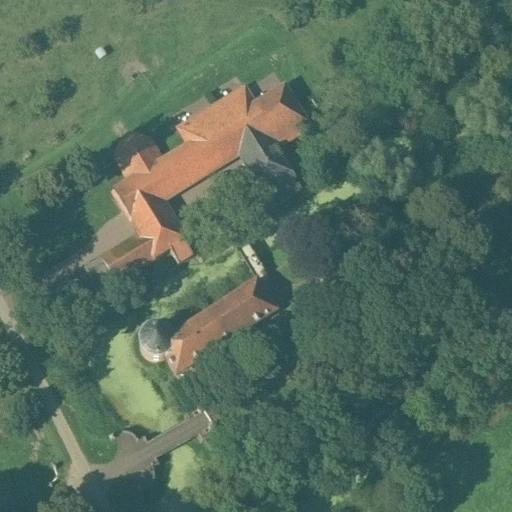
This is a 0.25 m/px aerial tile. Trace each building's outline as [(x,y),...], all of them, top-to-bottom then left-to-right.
[(178,134),(188,150),(206,179),(239,158),(271,209),(300,191),(276,152),(309,131),(284,91),(255,108),(245,92),(178,134)] [(110,198),(132,225),(162,206),(195,186),(177,157),(163,166),(149,143),(134,140),(120,148),(116,161),(131,184),(110,198)] [(195,186),(206,179),(188,150),(177,157),(195,186)] [(511,187),(460,221),(462,228),(453,233),(455,241),(466,237),(470,245),(509,222),(511,225),(511,302),(504,307),(507,315),(495,320),(498,327),(510,322),(511,327),(511,187)] [(259,205),(233,221),(239,230),(264,214),(259,205)] [(162,206),(132,225),(140,240),(171,221),(162,206)] [(140,240),(86,274),(100,296),(113,288),(127,279),(139,272),(170,252),(179,267),(194,257),(171,221),(140,240)] [(139,272),(127,279),(134,292),(147,285),(139,272)] [(256,282),(171,338),(170,337),(165,332),(159,330),(152,330),(146,333),(142,338),(139,344),(140,351),(143,357),(148,362),(155,364),(161,363),(167,360),(177,377),(275,313),(256,282)] [(422,388),(364,429),(374,443),(433,403),(430,399),(422,388)] [(323,398),(292,418),(299,429),(330,409),(323,398)] [(264,446),(267,450),(261,454),(252,459),(241,466),(235,470),(249,495),(248,495),(245,495),(240,497),(238,500),(236,503),(234,506),(234,511),(263,511),(264,509),(264,506),(264,503),(264,501),(264,499),(262,496),(260,495),(279,482),(283,489),(292,485),(288,477),(353,438),(335,409),(281,442),(279,441),(276,440),(273,440),(270,442),(268,444),(266,439),(264,442),(264,446)]
